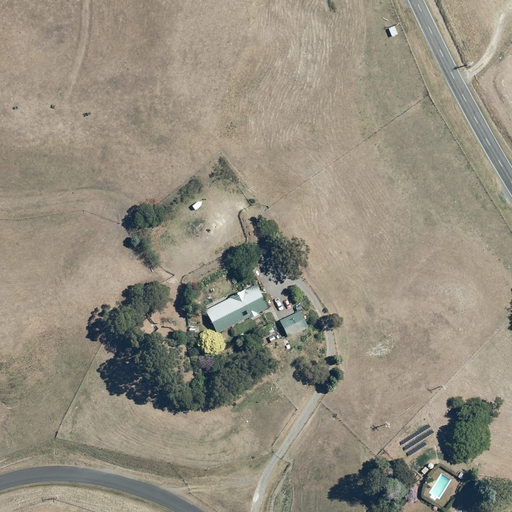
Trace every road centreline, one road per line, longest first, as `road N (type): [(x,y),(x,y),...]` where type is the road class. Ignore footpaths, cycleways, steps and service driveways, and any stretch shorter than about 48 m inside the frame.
road 1 (tertiary): [(511,182),(416,0)]
road 2 (unclassified): [(0,469),(78,467),(127,480),(188,511)]
